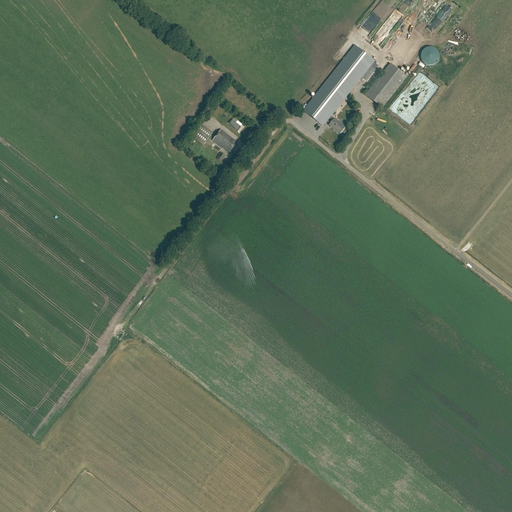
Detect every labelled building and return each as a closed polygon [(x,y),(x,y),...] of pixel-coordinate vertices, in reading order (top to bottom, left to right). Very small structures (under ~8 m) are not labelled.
[(372,51),(387,31),(381,27),(374,36),(375,37),(369,44),(370,44),(367,48),(372,51)] [(363,47),(356,55),(361,59),(368,52),(363,47)] [(435,52),(420,56),(422,60),(425,60),(426,64),(437,61),(435,52)] [(412,62),(403,73),(407,75),(415,65),(412,62)] [(381,108),(406,77),(390,64),(365,95),(381,108)] [(345,127),(330,116),(359,80),(340,65),(318,94),(304,112),(322,126),(326,121),(330,124),(329,126),(333,129),(332,129),(339,135),(345,127)] [(415,73),(387,107),(395,114),(397,111),(395,109),(397,106),(396,105),(398,102),(401,105),(401,104),(409,106),(406,110),(404,109),(402,114),(409,116),(411,112),(414,108),(418,109),(422,104),(423,101),(425,101),(433,91),(434,88),(436,86),(436,85),(420,72),(417,71),(414,75),(415,73)] [(232,120),(229,124),(238,131),(241,128),(232,120)] [(203,145),(212,134),(200,125),(191,137),(203,145)] [(229,153),(235,146),(233,145),(236,141),(221,130),(212,141),(222,149),(223,149),(229,153)] [(221,162),(225,156),(220,153),(216,159),(221,162)]
